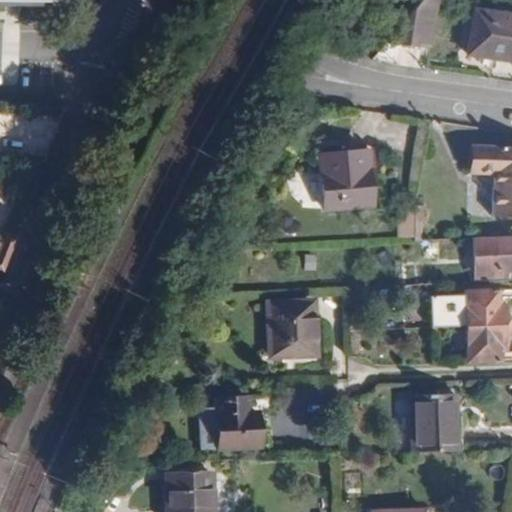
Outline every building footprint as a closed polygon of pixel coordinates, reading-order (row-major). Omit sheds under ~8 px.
[(419,4),(384,50),(409,53),(409,47),(419,49),(427,4),(419,4)] [(511,16),(476,13),(472,55),(511,59),(511,16)] [(498,149),(499,177),(511,177),(511,141),(498,141),(498,149)] [(477,148),(477,176),(494,176),(496,217),(511,217),(511,177),(499,177),(498,149),(477,148)] [(319,159),(324,213),(373,210),(366,154),(319,159)] [(413,207),(412,219),(424,218),(424,206),(413,207)] [(400,208),(401,220),(412,219),(413,207),(400,208)] [(421,239),(421,248),(448,246),(447,238),(421,239)] [(511,238),(472,240),(473,258),(490,258),(491,275),(508,275),(508,272),(511,271),(511,238)] [(473,258),(475,276),(491,275),(490,258),(473,258)] [(402,285),(403,297),(436,295),(436,283),(402,285)] [(466,292),(470,361),(499,360),(499,350),(506,349),(504,301),(498,301),(497,291),(466,292)] [(271,303),(273,353),(316,351),(314,301),(271,303)] [(218,398),(220,447),(261,446),(260,411),(248,412),(247,397),(218,398)] [(412,398),(414,453),(461,451),(459,397),(412,398)] [(260,411),(261,446),(271,445),(269,411),(260,411)] [(168,476),(168,511),(214,511),(214,474),(168,476)]
